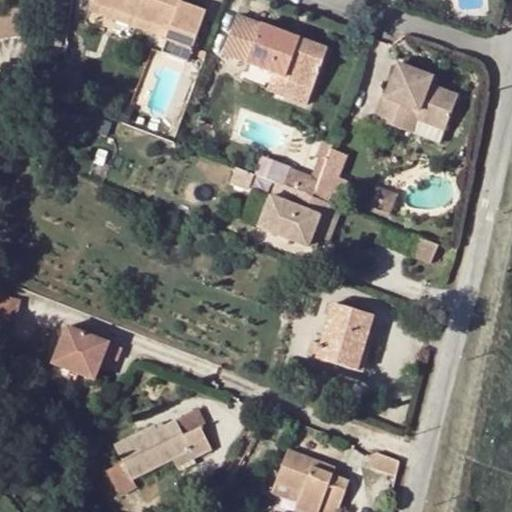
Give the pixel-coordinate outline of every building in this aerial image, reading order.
[(90,0),(90,1),(164,30),(161,39),(189,49),(203,12),(179,2),(179,0),(90,0)] [(86,11),(161,39),(164,30),(90,1),(86,11)] [(0,38),(22,34),(17,9),(0,12),(0,38)] [(241,61),(270,73),(278,76),(279,80),(308,90),(323,48),(296,37),(294,43),(285,40),(287,34),(233,14),(219,53),(241,61)] [(296,37),(287,34),(285,40),(294,43),(296,37)] [(369,120),(397,132),(406,109),(444,126),(454,98),(428,88),(430,80),(428,79),(419,74),(395,64),(383,95),(380,96),(369,120)] [(422,69),(419,74),(428,79),(431,72),(422,69)] [(72,72),(55,70),(52,95),(70,102),(72,72)] [(303,104),(308,90),(279,80),(278,76),(270,73),(265,90),(303,104)] [(406,109),(397,132),(404,136),(411,121),(440,134),(444,126),(406,109)] [(21,170),(5,165),(0,179),(0,183),(15,189),(21,170)] [(284,202),(266,195),(254,226),(303,245),(315,215),(319,217),(325,202),(321,200),(308,195),(290,188),(284,202)] [(391,198),(381,196),(380,208),(390,209),(391,198)] [(424,241),(410,235),(403,254),(426,263),(433,244),(424,241)] [(333,303),(322,340),(360,354),(371,315),(333,303)] [(94,380),(96,375),(104,356),(117,361),(122,348),(66,326),(54,357),(52,363),(94,380)] [(360,354),(322,340),(316,358),(355,370),(360,354)] [(129,479),(169,461),(187,452),(190,459),(209,451),(199,430),(204,429),(198,415),(197,415),(164,430),(162,426),(115,448),(123,465),(129,479)] [(331,468),(285,449),(275,481),(290,488),(301,492),(297,501),(294,508),(297,509),(303,511),(315,511),(329,474),(331,468)] [(187,452),(169,461),(173,467),(190,459),(187,452)] [(372,469),(397,478),(402,462),(378,452),(372,469)] [(135,491),(129,479),(123,465),(106,472),(118,499),(135,491)] [(329,474),(315,511),(334,511),(346,481),(329,474)] [(301,492),(290,488),(287,497),(297,501),(301,492)]
